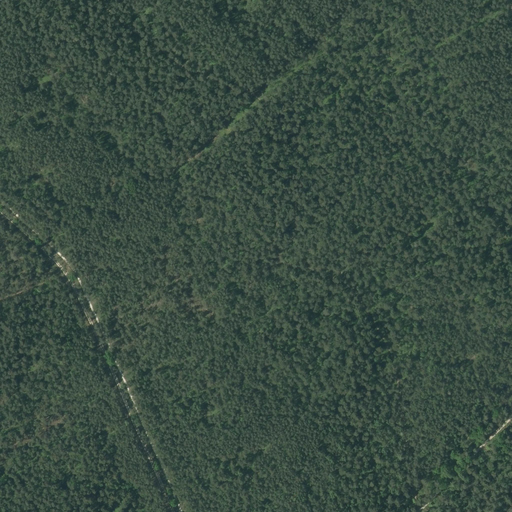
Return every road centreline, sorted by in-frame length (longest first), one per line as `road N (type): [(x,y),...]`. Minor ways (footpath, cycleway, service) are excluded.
road 1 (track): [(417,511),(387,346),(345,275),(280,259),(295,223),(291,138),(255,95),(175,61),(98,0)]
road 2 (track): [(0,210),(66,273),(173,511)]
road 3 (track): [(511,416),(418,511)]
